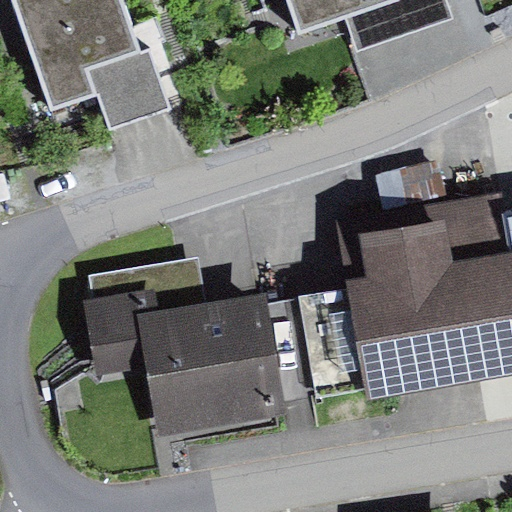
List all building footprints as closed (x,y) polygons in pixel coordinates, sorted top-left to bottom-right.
[(120,0),(14,0),(54,116),(98,101),(109,134),(169,113),(149,55),(141,61),(120,0)] [(288,0),(301,38),(351,22),(360,50),(452,20),(445,0),(288,0)] [(363,387),(366,405),(511,382),(511,210),(511,201),(339,227),(350,301),(363,387)] [(98,307),(86,309),(98,378),(147,370),(160,444),(288,423),(283,400),(269,313),(267,301),(208,311),(200,260),(93,278),(98,307)] [(350,301),(269,313),(283,400),(363,387),(350,301)]
